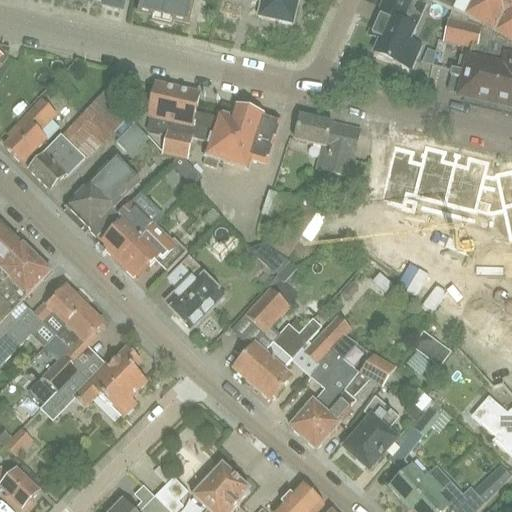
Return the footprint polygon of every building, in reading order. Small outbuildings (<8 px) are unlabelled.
[(122,11),(125,0),(98,0),(97,5),(122,11)] [(142,0),(139,15),(154,19),(153,26),(171,30),(173,23),(188,27),(194,0),(142,0)] [(247,0),(248,0),(262,3),(258,20),(292,28),(298,0),(247,0)] [(402,25),(412,0),(385,0),(375,23),(369,38),(380,43),(375,56),(411,72),(415,62),(421,49),(410,44),(415,31),(402,25)] [(412,0),(402,25),(415,31),(426,5),(415,0),(412,0)] [(511,0),(430,0),(430,1),(452,11),(465,18),(483,27),(511,43),(511,0)] [(511,43),(483,27),(465,18),(452,11),(444,45),(462,49),(454,81),(451,80),(447,94),(459,97),(458,101),(511,113),(511,43)] [(0,46),(0,51),(3,53),(1,60),(0,61),(0,70),(8,60),(10,49),(0,46)] [(435,54),(428,51),(422,64),(433,66),(435,54)] [(199,98),(154,88),(147,121),(149,121),(145,137),(158,140),(158,138),(166,140),(163,154),(176,157),(188,160),(192,142),(197,143),(207,119),(195,117),(199,98)] [(119,140),(134,125),(104,93),(82,117),(62,139),(86,162),(113,134),(119,140)] [(45,143),(38,136),(55,119),(41,105),(39,108),(9,138),(12,141),(4,150),(21,167),(45,143)] [(207,119),(197,143),(210,146),(205,161),(206,161),(204,169),(216,173),(219,165),(247,174),(251,164),(264,122),(260,121),(259,117),(251,114),(248,116),(235,112),(232,123),(229,122),(226,122),(218,119),(217,122),(207,119)] [(264,122),(251,164),(267,169),(282,124),(265,119),(264,122)] [(331,130),(332,128),(299,120),(294,144),(321,150),(315,173),(348,181),(353,162),(359,137),(331,130)] [(134,125),(116,145),(128,157),(141,145),(142,147),(149,140),(145,137),(134,125)] [(50,194),(66,178),(68,180),(86,162),(62,139),(29,173),(50,194)] [(392,150),(379,205),(404,211),(407,198),(475,215),(476,213),(489,216),(503,213),(509,241),(511,240),(511,172),(511,173),(494,177),(495,179),(491,180),(484,178),(487,165),(468,160),(456,157),(444,154),(424,150),(422,157),(411,155),(392,150)] [(202,180),(187,164),(188,160),(176,157),(173,169),(192,189),(202,180)] [(114,158),(106,168),(65,210),(96,241),(99,238),(117,219),(111,213),(140,183),(121,165),(114,158)] [(353,162),(348,181),(364,185),(369,166),(353,162)] [(120,264),(153,230),(165,217),(142,194),(117,219),(99,238),(105,244),(102,247),(105,249),(103,251),(109,258),(111,256),(120,264)] [(337,258),(344,247),(343,246),(315,227),(296,255),(287,249),(311,213),(332,227),(337,219),(305,197),(270,248),(270,249),(289,262),(297,268),(300,269),(317,244),(337,258)] [(173,243),(170,246),(153,230),(120,264),(127,272),(126,273),(134,281),(135,279),(137,281),(154,264),(166,276),(186,255),(173,243)] [(0,272),(2,274),(23,252),(6,234),(0,240),(0,272)] [(263,245),(248,251),(278,276),(290,263),(271,250),(263,245)] [(10,317),(28,299),(28,300),(50,278),(23,252),(2,274),(0,276),(0,342),(2,341),(18,323),(17,324),(10,317)] [(178,294),(166,306),(170,311),(177,318),(176,320),(190,334),(228,296),(190,259),(166,283),(178,294)] [(271,293),(281,282),(283,285),(297,270),(290,263),(278,276),(276,278),(267,289),(271,293)] [(372,283),(385,295),(392,287),(379,276),(372,283)] [(271,293),(289,310),(299,299),(283,285),(281,282),(271,293)] [(360,292),(360,288),(356,285),(351,285),(343,295),(344,300),(347,303),(351,302),(360,292)] [(84,311),(83,311),(86,307),(78,299),(75,302),(65,293),(56,301),(54,299),(34,319),(56,340),(84,311)] [(271,293),(252,313),(245,320),(264,337),(272,329),(289,310),(271,293)] [(57,397),(78,375),(71,368),(97,341),(94,339),(103,330),(84,311),(56,340),(71,354),(43,382),(30,396),(44,409),(57,397)] [(338,319),(316,342),(311,348),(304,356),(317,368),(331,353),(345,339),(352,332),(338,319)] [(264,337),(245,320),(232,334),(251,351),(254,348),(263,356),(280,337),(272,329),(264,337)] [(313,322),(299,337),(250,390),(269,406),(292,381),(283,373),(292,364),(309,380),(319,370),(317,368),(304,356),(311,348),(307,345),(321,330),(313,322)] [(1,369),(32,337),(18,323),(0,342),(0,367),(0,368),(1,369)] [(250,390),(299,337),(288,328),(280,337),(263,356),(254,348),(251,351),(232,373),(250,390)] [(451,354),(424,334),(413,349),(440,369),(451,354)] [(312,404),(288,431),(305,445),(315,433),(314,432),(327,418),(325,415),(337,401),(339,403),(345,395),(359,376),(342,362),(357,347),(345,339),(331,353),(317,368),(319,370),(309,380),(325,392),(314,405),(312,404)] [(44,409),(41,413),(54,425),(75,404),(83,412),(97,398),(122,422),(136,408),(130,402),(146,386),(133,374),(140,367),(127,354),(109,372),(107,369),(89,387),(78,376),(78,375),(57,397),(44,409)] [(430,367),(417,355),(407,366),(420,378),(430,367)] [(388,384),(397,371),(373,358),(359,376),(369,384),(382,392),(388,384)] [(397,371),(388,384),(398,393),(408,380),(397,371)] [(345,395),(353,402),(369,384),(359,376),(345,395)] [(395,444),(400,448),(430,411),(435,405),(418,389),(409,403),(412,405),(404,414),(408,418),(404,423),(408,427),(396,443),(395,444)] [(315,454),(317,452),(339,427),(338,427),(357,405),(353,402),(345,395),(339,403),(337,401),(325,415),(327,418),(314,432),(315,433),(305,445),(315,454)] [(363,416),(370,422),(344,451),(366,470),(369,473),(395,444),(396,443),(387,435),(400,421),(375,399),(363,416)] [(511,413),(509,416),(489,399),(470,421),(497,443),(495,447),(511,460),(511,459),(511,413)] [(435,405),(430,411),(441,419),(432,430),(439,436),(452,420),(435,405)] [(432,430),(441,419),(430,411),(400,448),(388,463),(398,470),(404,463),(432,430)] [(21,433),(4,450),(15,462),(32,445),(21,433)] [(409,511),(444,478),(437,470),(423,483),(408,467),(397,478),(400,481),(390,491),(409,511)] [(451,486),(444,478),(409,511),(480,511),(485,508),(511,480),(502,469),(474,495),(471,493),(458,505),(445,491),(451,486)] [(203,511),(237,511),(240,509),(238,508),(250,496),(223,470),(193,502),(203,511)] [(35,503),(33,501),(38,496),(17,475),(9,482),(0,473),(0,494),(2,493),(6,496),(2,500),(14,511),(29,511),(35,507),(35,503)] [(168,489),(155,502),(159,506),(165,511),(182,511),(183,511),(178,506),(188,496),(174,483),(168,489)] [(322,511),(324,510),(300,487),(299,488),(275,511),(322,511)] [(128,511),(122,506),(115,511),(165,511),(159,506),(155,502),(145,511),(128,511)]
